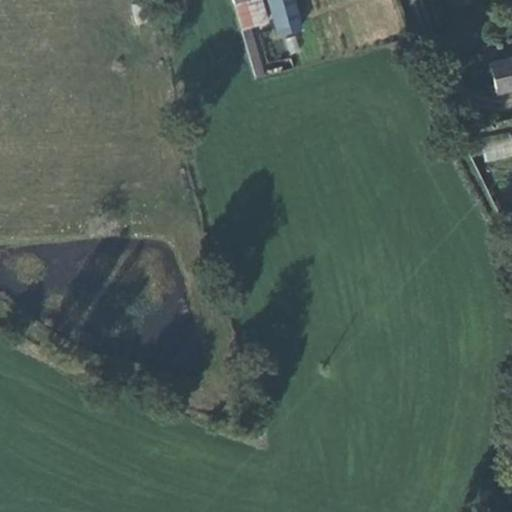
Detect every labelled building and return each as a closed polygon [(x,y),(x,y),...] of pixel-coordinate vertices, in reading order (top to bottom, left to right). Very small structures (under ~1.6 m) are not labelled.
[(272,20),(264,0),(255,0),(235,6),(242,30),(253,26),(272,20)] [(275,0),(282,24),(301,18),(295,0),(275,0)] [(253,26),(242,30),(256,76),(268,73),(253,26)] [(511,54),(490,61),(498,90),(511,87),(511,54)] [(511,136),(511,131),(480,138),(486,162),(511,155),(511,136)]
